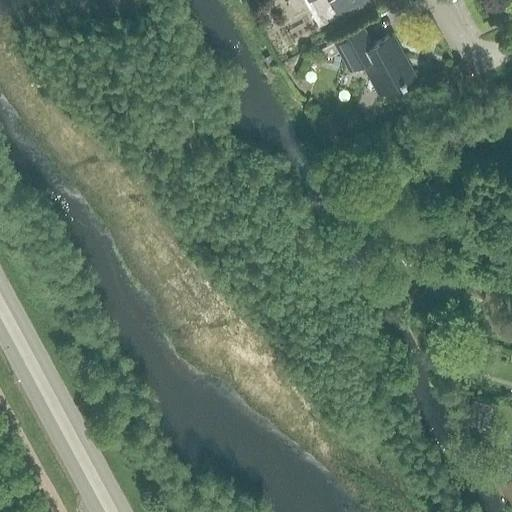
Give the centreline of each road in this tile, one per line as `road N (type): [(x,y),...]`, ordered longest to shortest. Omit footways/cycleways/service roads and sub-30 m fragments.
road 1 (secondary): [(122,511),(0,285)]
road 2 (secondary): [(0,343),(90,511)]
